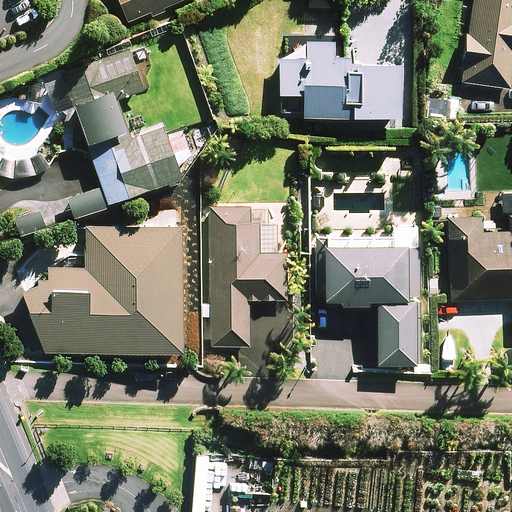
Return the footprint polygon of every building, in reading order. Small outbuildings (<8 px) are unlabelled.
[(117,0),(129,26),(152,16),(153,19),(166,13),(164,11),(189,0),(117,0)] [(511,0),(474,0),(462,84),(511,91),(511,85),(511,0)] [(305,60),(282,60),(281,115),(304,115),(304,122),(402,124),(403,71),(357,70),(358,45),(305,44),(305,60)] [(143,92),(130,54),(43,81),(56,120),(77,113),(89,150),(131,137),(119,100),(143,92)] [(183,132),(167,138),(164,130),(90,156),(108,208),(182,182),(176,163),(192,158),(183,132)] [(100,193),(69,202),(75,222),(105,213),(100,193)] [(210,209),(212,306),(203,306),(203,318),(212,317),(213,349),(250,348),(249,302),(287,302),(286,256),(275,256),(275,228),(250,228),(249,209),(210,209)] [(511,214),(483,215),(449,216),(451,302),(511,300),(511,214)] [(50,270),(49,282),(24,298),(46,355),(182,356),(183,231),(87,230),(87,270),(50,270)] [(342,305),(341,309),(369,310),(369,306),(379,307),(377,368),(416,369),(421,232),(394,231),(393,243),(319,241),(317,301),(326,301),(325,304),(342,305)]
